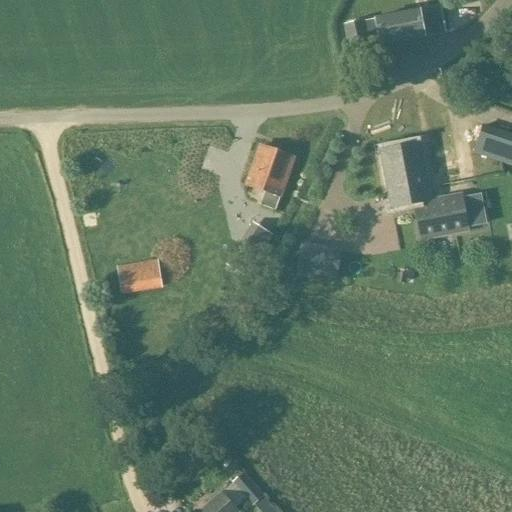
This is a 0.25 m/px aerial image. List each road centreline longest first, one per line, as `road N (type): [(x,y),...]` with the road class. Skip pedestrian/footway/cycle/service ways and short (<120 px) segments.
road 1 (unclassified): [(0,116),(182,114),(362,96),(457,37),(499,0)]
road 2 (track): [(37,115),(129,480),(148,508)]
